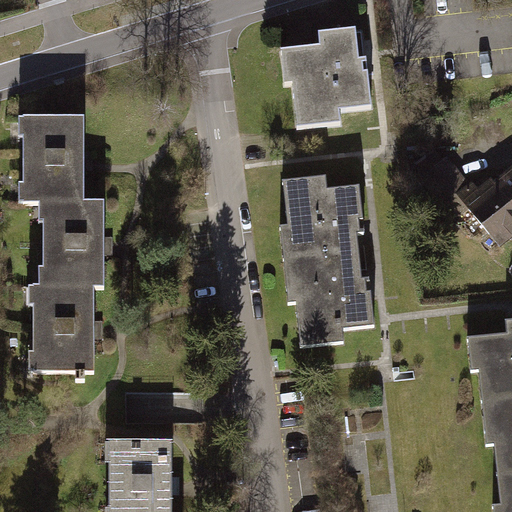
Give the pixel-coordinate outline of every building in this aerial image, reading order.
[(293,85),(298,130),(341,125),(340,112),(371,109),(366,61),(358,62),(355,32),(319,35),(320,49),(281,53),(284,86),(293,85)] [(85,120),(17,119),(16,201),(43,201),(42,288),(25,288),(24,375),(90,375),(91,281),(111,281),(112,194),(84,193),(85,120)] [(511,230),(511,159),(460,201),(495,244),(511,230)] [(284,265),(359,257),(357,235),(365,234),(364,225),(360,188),(327,191),(325,178),(283,183),(288,227),(280,228),(284,265)] [(359,257),(284,265),(289,305),(296,304),(301,349),(344,344),(342,331),(374,327),(370,286),(369,280),(362,281),(359,257)] [(480,369),(483,399),(511,396),(511,319),(506,320),(507,333),(467,337),(471,370),(480,369)] [(511,396),(483,399),(487,443),(495,442),(498,473),(511,471),(511,396)] [(171,511),(173,451),(105,449),(103,511),(171,511)] [(511,511),(511,471),(498,473),(502,504),(493,505),(494,511),(511,511)]
